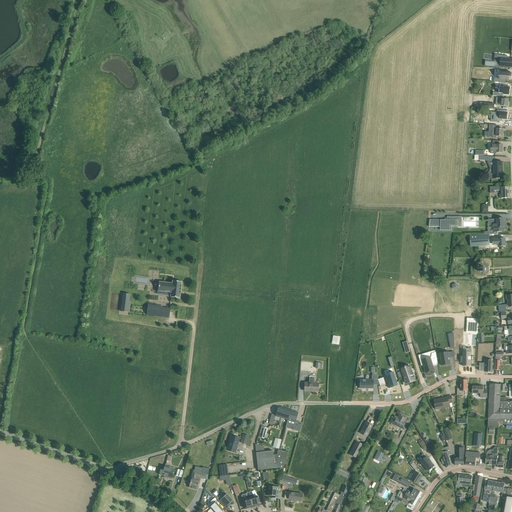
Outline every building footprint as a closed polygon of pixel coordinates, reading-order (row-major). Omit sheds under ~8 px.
[(511,48),(511,30),(501,29),(500,37),(505,37),(505,36),(507,36),(506,48),(511,48)] [(499,63),(485,62),(485,66),(501,68),(501,67),(510,68),(510,66),(511,66),(511,59),(511,60),(511,57),(500,56),(499,63)] [(494,78),(494,81),(505,83),(505,79),(511,80),(511,73),(500,72),(499,78),(494,78)] [(494,93),(493,96),(497,96),(499,97),(500,94),(504,95),(504,94),(510,95),(510,87),(504,87),(504,88),(500,87),(500,93),(494,93)] [(497,98),(496,105),(501,106),(508,106),(509,99),(502,99),(497,98)] [(485,132),(485,137),(489,137),(497,138),(497,136),(503,136),(504,129),(498,129),(498,125),(489,124),(489,132),(485,132)] [(491,153),(497,154),(497,152),(502,153),(503,145),(499,144),(500,141),(493,140),(493,149),(491,148),(491,153)] [(488,162),(488,163),(490,168),(493,168),(493,173),(491,173),(490,174),(489,175),(489,176),(490,177),(490,178),(492,178),(493,178),(499,178),(499,179),(500,179),(500,178),(502,178),(502,169),(502,162),(493,162),(488,162)] [(501,186),(490,187),(490,193),(494,193),(494,191),(502,190),(502,194),(500,194),(500,198),(510,198),(510,187),(501,187),(501,186)] [(452,226),(458,226),(458,218),(462,218),(462,216),(447,216),(447,220),(430,220),(429,227),(440,227),(440,230),(452,230),(452,226)] [(490,232),(490,234),(498,234),(498,232),(503,231),(503,227),(505,227),(504,219),(501,219),(501,218),(500,218),(500,219),(497,219),(490,220),(491,224),(493,224),(493,232),(490,232)] [(489,234),(470,235),(471,246),(499,245),(499,246),(506,246),(505,238),(490,239),(489,234)] [(171,297),(180,298),(182,282),(172,281),(172,283),(159,282),(158,291),(171,292),(171,297)] [(511,294),(506,295),(506,300),(507,299),(508,304),(499,305),(499,312),(507,311),(506,307),(511,306),(511,294)] [(126,297),(123,297),(121,311),(129,312),(130,302),(125,301),(126,297)] [(147,314),(169,317),(170,310),(148,307),(147,314)] [(468,321),(467,332),(478,333),(479,322),(468,321)] [(331,335),(330,347),(337,348),(339,336),(331,335)] [(461,356),(461,362),(463,362),(463,366),(471,366),(471,349),(463,349),(463,356),(461,356)] [(431,357),(422,360),(424,365),(426,372),(434,370),(433,366),(435,365),(438,364),(436,352),(432,353),(431,357)] [(449,352),(440,354),(442,365),(450,364),(449,352)] [(493,360),(486,360),(486,366),(480,366),(480,371),(485,371),(485,372),(492,372),(493,360)] [(410,366),(402,369),(406,383),(415,380),(410,366)] [(385,375),(389,388),(397,385),(397,386),(398,386),(393,372),(393,373),(385,375)] [(360,382),(360,388),(366,388),(368,388),(373,388),(373,385),(373,379),(378,379),(377,376),(376,376),(372,375),(372,379),(361,379),(361,382),(360,382)] [(309,383),(305,383),(304,390),(312,391),(312,392),(318,392),(318,383),(315,383),(315,379),(309,379),(309,383)] [(457,389),(457,395),(468,395),(468,391),(468,385),(468,380),(461,380),(461,389),(457,389)] [(507,423),(511,423),(511,401),(507,401),(500,401),(500,397),(501,391),(501,384),(490,384),(488,419),(499,420),(499,423),(507,423)] [(481,387),(481,385),(473,385),(473,393),(481,393),(481,397),(487,397),(487,390),(484,390),(484,387),(481,387)] [(447,397),(448,397),(434,400),(436,409),(453,406),(451,396),(447,397)] [(275,416),(282,418),(285,409),(278,407),(275,416)] [(288,420),(289,420),(291,411),(285,409),(282,418),(288,420)] [(288,420),(287,424),(294,426),(293,430),(300,432),(302,423),(296,421),(298,413),(291,411),(289,420),(288,420)] [(404,421),(407,417),(400,414),(398,418),(395,417),(393,420),(392,419),(391,423),(392,423),(391,424),(394,426),(395,425),(404,429),(407,423),(404,421)] [(360,433),(366,437),(372,425),(367,422),(360,433)] [(409,451),(419,444),(416,440),(419,438),(416,433),(403,442),(409,451)] [(475,433),(473,446),(481,447),(482,434),(475,433)] [(227,450),(235,453),(239,438),(231,436),(227,450)] [(349,455),(356,458),(364,445),(356,441),(349,455)] [(449,446),(441,449),(444,459),(442,459),(443,464),(445,463),(447,468),(453,466),(449,455),(452,454),(450,448),(449,446)] [(486,455),(486,464),(487,464),(487,465),(488,465),(492,465),(492,464),(493,465),(497,465),(497,461),(498,456),(497,456),(498,447),(496,447),(491,450),(487,453),(487,455),(486,455)] [(455,458),(455,465),(465,465),(465,458),(464,458),(464,448),(459,448),(459,458),(455,458)] [(256,453),(258,470),(274,468),(275,469),(284,468),(286,458),(277,458),(277,455),(273,455),(273,451),(256,453)] [(466,452),(466,457),(467,457),(466,465),(473,466),(476,466),(476,458),(480,459),(480,453),(471,452),(466,452)] [(427,457),(420,463),(428,472),(434,466),(427,457)] [(149,468),(156,470),(158,462),(151,460),(149,468)] [(160,470),(159,475),(164,476),(164,478),(172,480),(174,470),(171,469),(171,467),(165,466),(164,468),(161,467),(160,470)] [(193,471),(189,488),(197,490),(200,478),(207,479),(209,469),(203,467),(201,473),(193,471)] [(337,467),(334,472),(347,478),(349,473),(337,467)] [(415,472),(413,474),(411,473),(410,473),(408,477),(408,478),(410,479),(410,480),(417,484),(422,476),(415,472)] [(395,474),(392,480),(405,487),(406,485),(409,486),(411,483),(395,474)] [(457,478),(456,486),(462,487),(462,485),(471,486),(473,476),(459,475),(459,478),(457,478)] [(360,476),(357,482),(364,484),(366,479),(360,476)] [(483,477),(477,476),(473,496),(479,497),(483,477)] [(490,499),(491,490),(492,490),(494,482),(489,481),(488,485),(485,484),(485,489),(484,498),(490,499)] [(494,482),(492,490),(491,490),(490,499),(489,499),(490,500),(489,504),(496,505),(498,497),(495,497),(496,495),(494,495),(495,491),(503,492),(505,484),(494,482)] [(272,498),(278,498),(279,487),(268,487),(268,496),(272,496),(272,498)] [(205,489),(205,490),(212,497),(214,496),(212,494),(207,488),(205,489)] [(404,488),(401,492),(409,496),(418,501),(422,493),(414,489),(412,493),(404,488)] [(397,495),(394,501),(398,503),(399,501),(408,506),(409,503),(415,506),(418,501),(409,496),(401,492),(401,493),(399,491),(397,495)] [(242,495),(241,496),(242,500),(243,500),(245,509),(253,507),(249,492),(247,493),(242,495)] [(251,492),(249,492),(253,507),(260,505),(258,496),(254,497),(251,492)] [(289,499),(291,500),(292,501),(296,502),(297,501),(302,502),(303,495),(290,492),(290,493),(285,492),(284,498),(289,499)] [(340,496),(336,504),(341,506),(345,494),(341,492),(340,496)] [(220,493),(215,497),(226,509),(231,505),(229,504),(233,500),(227,494),(223,497),(220,493)] [(320,508),(317,511),(332,511),(333,511),(336,504),(340,496),(335,493),(326,511),(320,508)] [(211,509),(207,511),(224,511),(215,501),(209,507),(211,509)]
